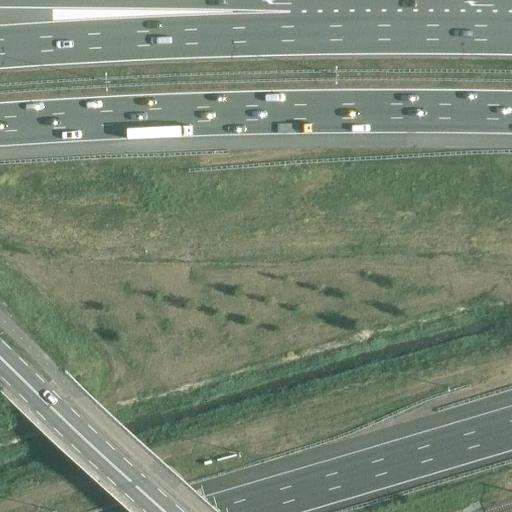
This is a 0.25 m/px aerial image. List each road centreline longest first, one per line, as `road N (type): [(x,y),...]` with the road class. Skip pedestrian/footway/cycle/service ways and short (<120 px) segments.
road 1 (motorway): [(0,131),(154,121),(511,118)]
road 2 (motorway): [(511,428),(228,511)]
road 3 (motorway): [(290,35),(0,52)]
road 4 (motorway): [(290,35),(36,0)]
road 5 (motorway): [(511,34),(290,35)]
road 6 (secondary): [(164,511),(23,382)]
